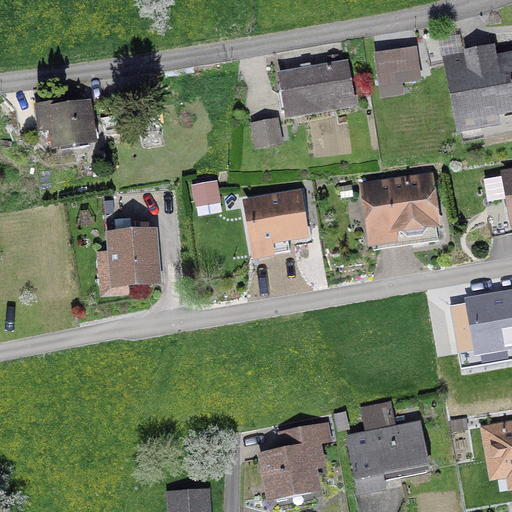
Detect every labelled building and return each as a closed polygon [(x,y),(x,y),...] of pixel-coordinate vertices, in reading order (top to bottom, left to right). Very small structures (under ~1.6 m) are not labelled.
[(511,56),(493,60),(492,50),(442,59),(456,131),(458,131),(457,121),(511,110),(511,56)] [(378,87),(418,81),(413,51),(374,57),(378,87)] [(351,103),(345,65),(278,77),(281,95),(276,96),(279,114),(291,112),(292,118),(318,114),(317,109),(351,103)] [(91,142),(86,107),(48,112),(47,105),(34,107),(38,134),(50,132),(52,148),(91,142)] [(278,144),(274,124),(252,128),(255,148),(278,144)] [(511,176),(502,178),(510,224),(511,223),(511,176)] [(363,190),(371,250),(436,241),(428,181),(363,190)] [(210,187),(191,190),(194,210),(213,208),(210,187)] [(303,237),(296,197),(245,206),(249,225),(243,226),(249,260),(288,254),(286,240),(303,237)] [(146,235),(101,239),(107,293),(152,289),(146,235)] [(511,298),(510,299),(452,308),(459,356),(511,347),(511,298)] [(318,336),(325,375),(408,362),(402,322),(318,336)] [(348,439),(359,493),(382,489),(379,478),(426,469),(417,426),(392,431),(387,404),(358,410),(360,420),(365,419),(368,435),(348,439)] [(323,427),(290,433),(294,453),(262,459),(270,498),(313,490),(309,471),(318,469),(314,446),(326,443),(323,427)] [(511,428),(485,433),(493,476),(511,472),(511,428)] [(169,511),(205,511),(204,495),(169,498),(169,511)]
